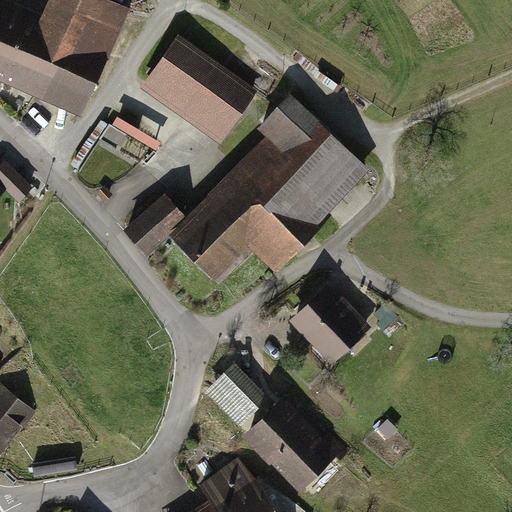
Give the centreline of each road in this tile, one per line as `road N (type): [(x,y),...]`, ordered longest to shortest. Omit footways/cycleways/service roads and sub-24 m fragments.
road 1 (residential): [(0,123),(53,171),(191,341)]
road 2 (residential): [(191,341),(184,412),(154,468),(5,511)]
road 3 (track): [(511,319),(415,303),(329,249)]
road 4 (residential): [(329,249),(191,341)]
road 5 (track): [(380,140),(511,77)]
